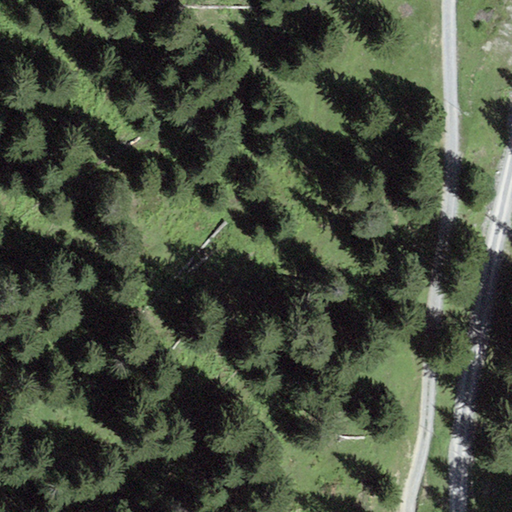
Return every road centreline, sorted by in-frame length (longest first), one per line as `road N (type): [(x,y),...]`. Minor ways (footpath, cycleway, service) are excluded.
road 1 (track): [(417,511),(457,173),(454,0)]
road 2 (track): [(511,161),(470,372),(463,511)]
